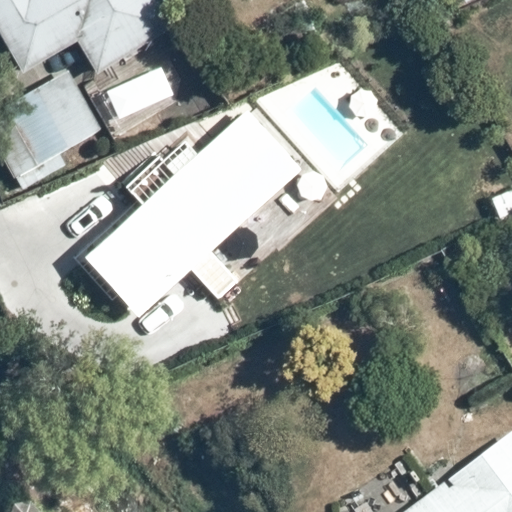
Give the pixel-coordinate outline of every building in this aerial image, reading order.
[(0,0),(0,39),(20,74),(74,42),(92,74),(176,26),(161,0),(0,0)] [(103,129),(66,67),(0,105),(0,160),(21,195),(72,164),(64,152),(103,129)] [(193,109),(172,69),(97,108),(118,148),(193,109)] [(121,189),(137,207),(82,257),(133,315),(185,269),(217,305),(315,218),(287,187),(302,173),(244,108),(188,158),(174,141),(121,189)] [(403,511),(511,511),(511,432),(403,511)]
